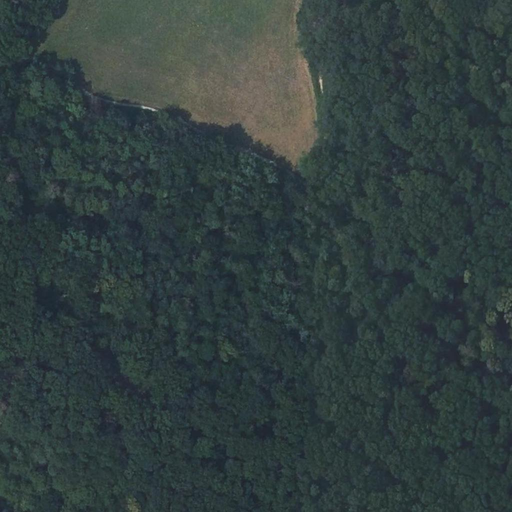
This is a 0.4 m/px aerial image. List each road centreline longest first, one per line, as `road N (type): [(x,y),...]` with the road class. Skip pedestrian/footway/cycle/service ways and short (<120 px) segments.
road 1 (track): [(46,0),(2,76),(28,311),(0,410)]
road 2 (track): [(284,229),(325,134),(308,24),(314,0)]
